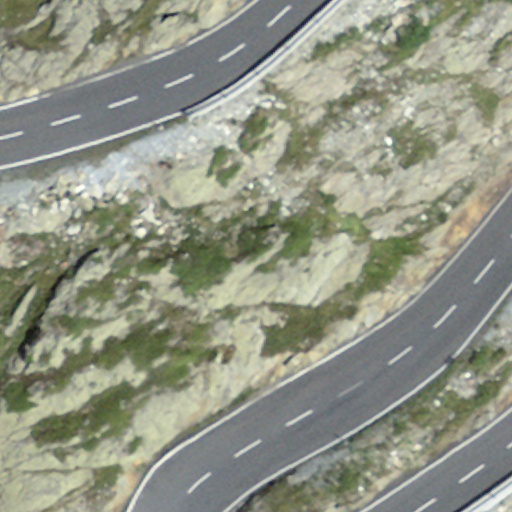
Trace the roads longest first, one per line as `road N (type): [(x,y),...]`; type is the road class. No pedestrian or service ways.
road 1 (tertiary): [(171,511),(227,457),(413,349),(511,236)]
road 2 (tertiary): [(295,0),(243,46),(157,92),(0,139)]
